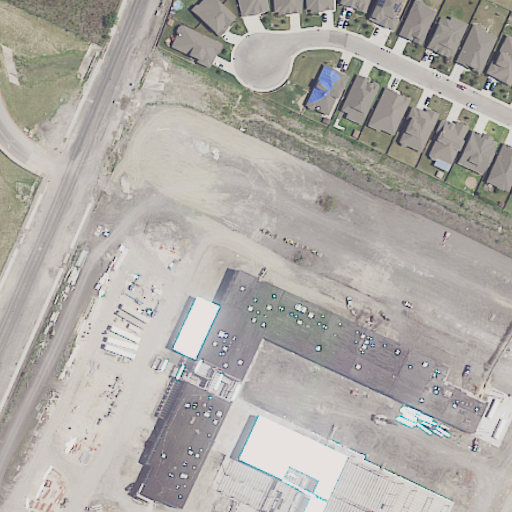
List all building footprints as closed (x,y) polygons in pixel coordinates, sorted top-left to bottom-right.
[(234,18),(214,0),(200,0),(190,11),(216,36),(234,18)] [(236,0),(240,18),(267,12),(264,0),(236,0)] [(299,0),(271,0),(272,15),(300,14),(299,0)] [(331,0),(303,0),(304,12),(332,11),(331,0)] [(341,0),(340,6),(365,13),(368,0),(341,0)] [(398,18),(392,15),(399,0),(375,0),(366,20),(392,32),(398,18)] [(397,36),(419,46),(435,10),(412,0),(397,36)] [(448,17),(447,20),(439,17),(425,49),(450,60),(466,24),(448,17)] [(220,43),(179,25),(168,49),(209,67),(220,43)] [(495,36),(470,25),(454,63),(480,73),(495,36)] [(509,86),(511,80),(511,38),(503,34),(485,76),(509,86)] [(346,76),(322,65),(304,106),(327,117),(346,76)] [(340,112),(362,121),(377,85),(355,76),(340,112)] [(367,126),(392,137),(408,99),(382,89),(367,126)] [(436,116),(412,106),(396,143),(420,153),(436,116)] [(467,128),(454,122),(452,125),(443,120),(426,156),(449,166),(467,128)] [(455,163),(480,175),(496,143),(485,138),(484,139),(470,132),(455,163)] [(506,193),(511,178),(511,149),(501,145),(484,184),(506,193)]
